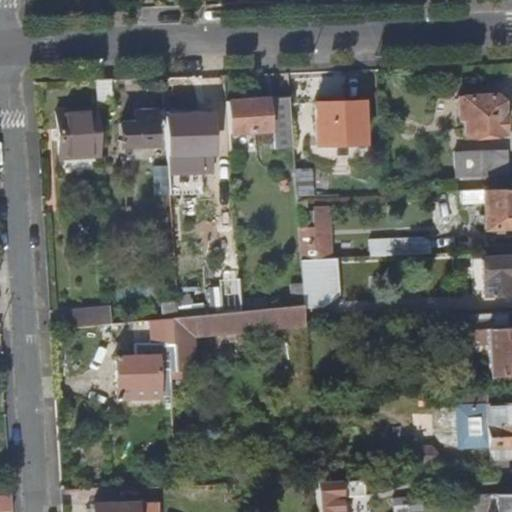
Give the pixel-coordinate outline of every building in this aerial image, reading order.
[(96,81),(98,107),(112,106),(112,80),(96,81)] [(271,149),(292,148),(288,96),(223,100),(225,132),(269,129),(271,149)] [(364,144),(363,99),(346,100),(346,98),(330,99),(330,101),(314,102),(315,145),(364,144)] [(493,118),(504,118),(503,105),(495,98),(492,99),(493,118)] [(493,118),(492,99),(458,101),(458,122),(464,122),(464,139),(505,137),(504,118),(493,118)] [(60,158),(101,155),(98,108),(57,111),(60,158)] [(207,113),(193,114),(193,125),(208,124),(207,113)] [(210,124),(208,124),(193,125),(193,114),(176,115),(178,151),(211,150),(210,124)] [(154,147),(153,115),(133,115),(133,124),(118,124),(118,148),(154,147)] [(505,154),(454,156),(456,181),(506,180),(505,154)] [(294,172),(295,195),(311,195),(309,172),(294,172)] [(511,190),(485,191),(486,231),(511,231),(511,190)] [(298,229),(300,259),(318,258),(316,228),(298,229)] [(511,257),(482,259),(484,295),(511,294),(511,257)] [(333,258),(318,258),(300,259),(302,287),(303,305),(320,304),(322,304),(334,293),(335,289),(333,258)] [(291,306),(303,305),(302,287),(290,288),(291,306)] [(236,297),(236,294),(220,296),(221,313),(238,312),(236,297)] [(261,296),(236,297),(238,312),(262,309),(261,296)] [(206,313),(206,299),(178,300),(178,314),(206,313)] [(303,305),(291,306),(282,307),(283,327),(305,325),(304,322),(303,305)] [(69,329),(110,325),(109,307),(69,310),(69,329)] [(193,335),(283,327),(282,307),(262,309),(238,312),(221,313),(193,316),(193,335)] [(509,315),(476,316),(477,328),(486,328),(487,376),(511,375),(511,326),(509,327),(509,315)] [(193,316),(176,318),(174,318),(175,343),(175,371),(194,370),(193,335),(193,316)] [(174,318),(146,321),(147,344),(175,343),(174,318)] [(157,369),(163,369),(162,354),(158,354),(158,353),(118,355),(115,352),(113,354),(116,357),(117,395),(114,398),(117,401),(121,397),(158,395),(158,380),(157,369)] [(486,391),(433,393),(434,409),(455,408),(456,446),(483,445),(487,449),(488,468),(500,468),(500,463),(507,463),(508,448),(511,447),(511,405),(487,406),(486,391)] [(315,483),(317,511),(338,511),(337,497),(361,495),(361,482),(315,483)] [(0,510),(12,510),(11,495),(0,495),(0,510)] [(511,511),(511,497),(494,498),(494,511),(511,511)] [(396,511),(410,511),(410,500),(397,501),(396,511)] [(93,504),(93,508),(93,511),(149,511),(150,503),(93,504)]
